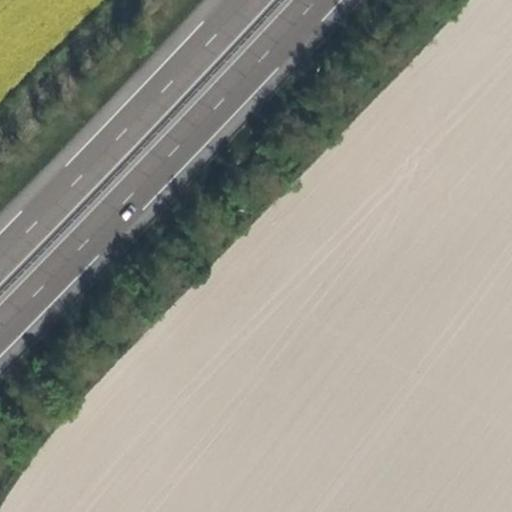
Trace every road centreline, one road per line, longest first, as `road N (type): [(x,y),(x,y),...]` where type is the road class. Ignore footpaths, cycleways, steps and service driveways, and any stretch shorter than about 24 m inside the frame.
road 1 (motorway): [(0,330),(313,0)]
road 2 (motorway): [(249,0),(0,260)]
